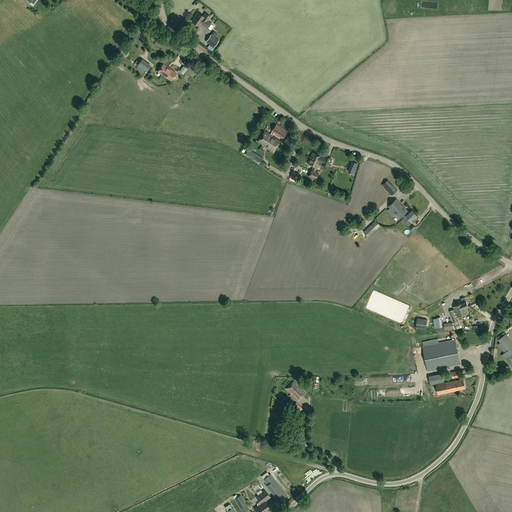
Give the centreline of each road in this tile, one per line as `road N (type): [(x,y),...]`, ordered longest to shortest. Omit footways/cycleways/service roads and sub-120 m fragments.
road 1 (unclassified): [(511,264),(398,167),(307,128),(168,29)]
road 2 (unclassified): [(285,511),(324,476),(397,483),(445,454),(475,404),(491,328),(511,290)]
